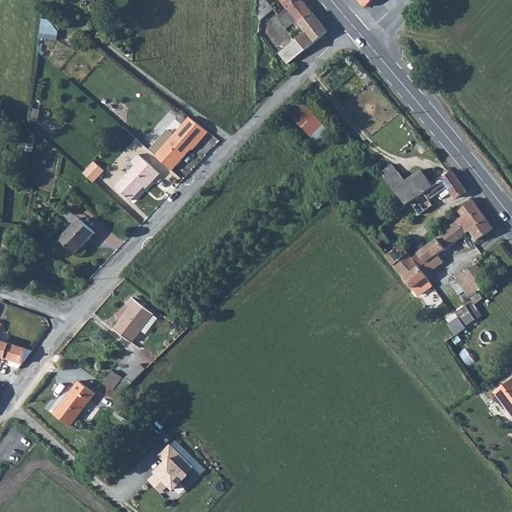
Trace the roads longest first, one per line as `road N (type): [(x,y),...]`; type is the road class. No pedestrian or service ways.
road 1 (unclassified): [(72,317),(351,24)]
road 2 (track): [(232,145),(44,0)]
road 3 (primary): [(511,217),(362,35)]
road 4 (unclassified): [(0,416),(72,317)]
